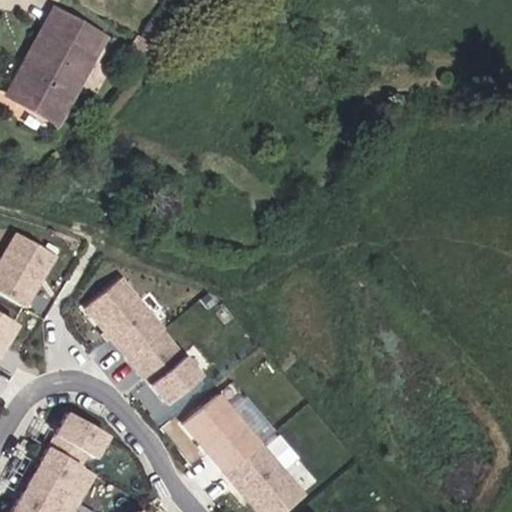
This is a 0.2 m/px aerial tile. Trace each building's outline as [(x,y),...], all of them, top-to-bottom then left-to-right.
[(102,38),(54,11),(5,95),(52,123),(102,38)] [(150,18),(140,35),(152,42),(162,25),(150,18)] [(52,256),(13,233),(0,256),(0,294),(22,308),(52,256)] [(83,308),(127,360),(161,330),(117,279),(100,293),(83,308)] [(0,348),(13,325),(0,317),(0,348)] [(198,377),(159,332),(127,360),(165,405),(198,377)] [(259,445),(216,395),(182,424),(225,474),(259,445)] [(94,458),(106,437),(67,414),(10,511),(72,511),(94,475),(73,462),(80,450),(94,458)] [(283,511),(302,496),(259,445),(225,474),(257,511),(283,511)]
